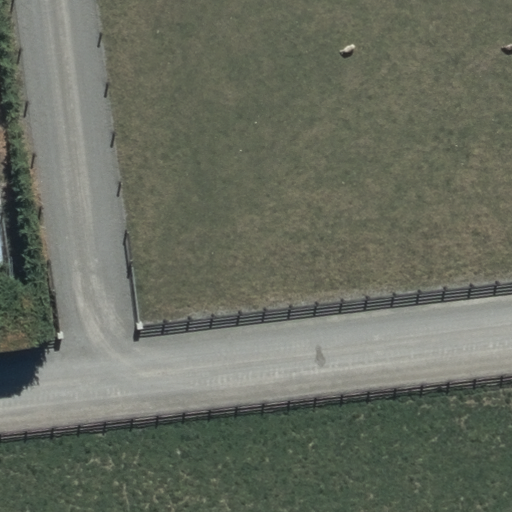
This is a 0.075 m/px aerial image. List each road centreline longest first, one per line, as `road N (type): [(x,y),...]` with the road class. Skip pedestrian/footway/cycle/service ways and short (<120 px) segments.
road 1 (unknown): [(59,379),(511,325)]
road 2 (unknown): [(9,0),(59,379)]
